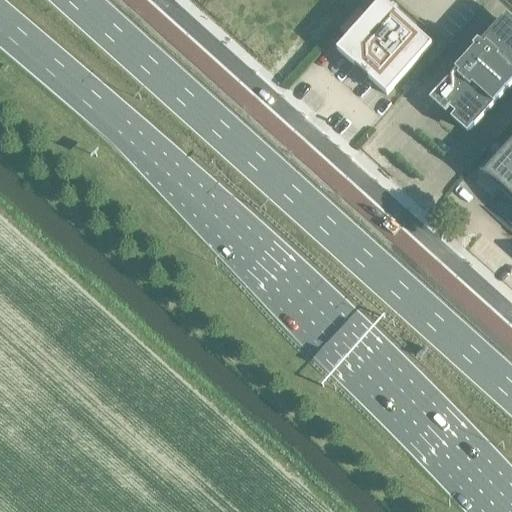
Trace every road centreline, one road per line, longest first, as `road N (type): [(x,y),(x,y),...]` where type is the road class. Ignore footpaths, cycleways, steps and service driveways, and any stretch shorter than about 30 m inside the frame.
road 1 (trunk): [(0,21),(347,328),(511,496)]
road 2 (trunk): [(511,390),(81,0)]
road 3 (unclassified): [(511,313),(161,0)]
